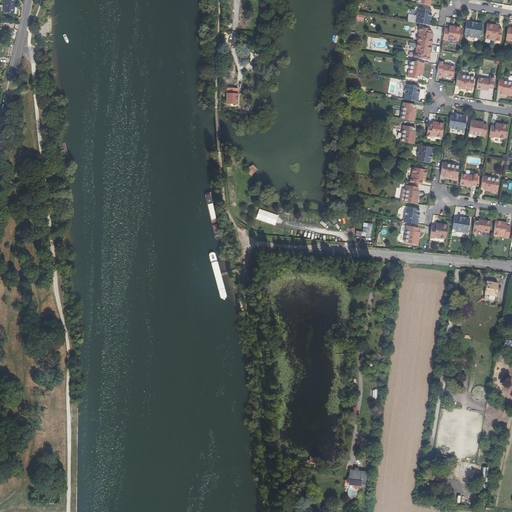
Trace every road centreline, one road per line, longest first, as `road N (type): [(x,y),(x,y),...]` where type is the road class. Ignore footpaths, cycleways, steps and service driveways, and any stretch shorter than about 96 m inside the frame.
road 1 (residential): [(511,267),(237,238)]
road 2 (unknown): [(388,254),(368,314),(352,460)]
road 3 (residential): [(0,133),(29,0)]
